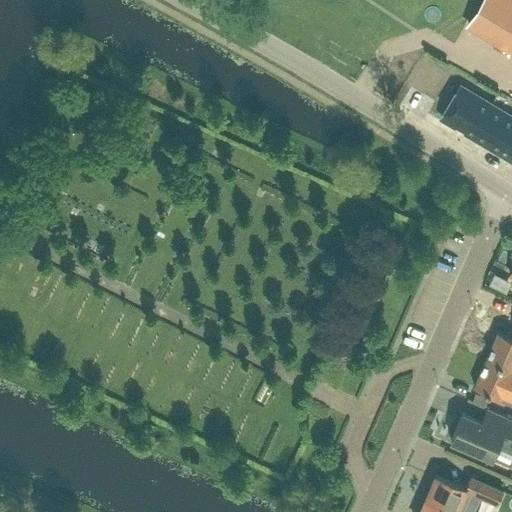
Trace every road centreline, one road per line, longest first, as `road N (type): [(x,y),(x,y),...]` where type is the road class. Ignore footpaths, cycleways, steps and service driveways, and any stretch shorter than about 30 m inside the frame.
road 1 (unclassified): [(507,191),(188,0)]
road 2 (unclassified): [(368,511),(507,191)]
